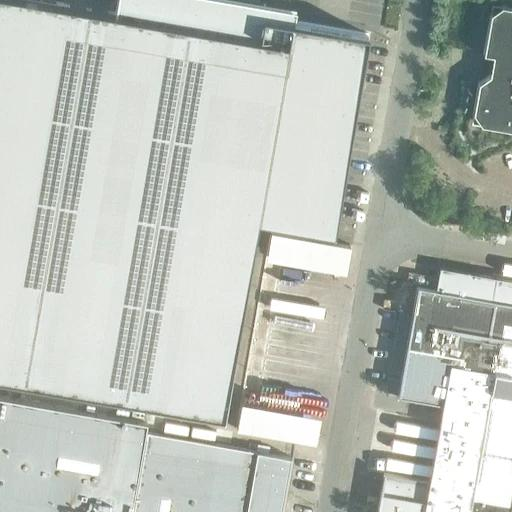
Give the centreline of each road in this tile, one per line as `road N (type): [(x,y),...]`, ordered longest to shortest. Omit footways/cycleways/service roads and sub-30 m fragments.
road 1 (unclassified): [(326,511),(379,231)]
road 2 (unclassified): [(379,231),(418,0)]
road 3 (unclassified): [(511,255),(379,231)]
